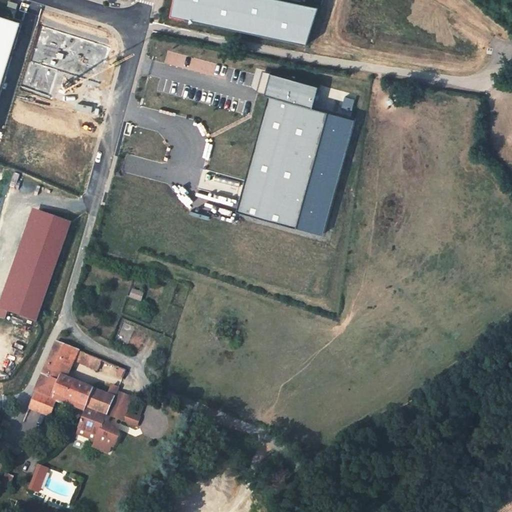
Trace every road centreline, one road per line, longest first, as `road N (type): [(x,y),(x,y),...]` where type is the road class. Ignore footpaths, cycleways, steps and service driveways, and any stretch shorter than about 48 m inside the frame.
road 1 (unclassified): [(132,26),(134,44),(62,319)]
road 2 (residential): [(62,319),(0,455)]
